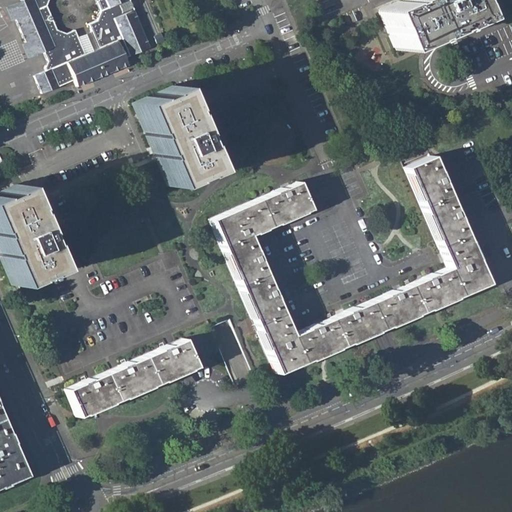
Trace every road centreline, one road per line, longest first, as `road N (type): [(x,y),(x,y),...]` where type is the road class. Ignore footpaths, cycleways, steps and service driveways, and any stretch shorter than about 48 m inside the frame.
road 1 (residential): [(98,503),(124,501),(325,420),(511,336)]
road 2 (residential): [(15,131),(267,24)]
road 3 (residential): [(89,313),(54,327),(68,362),(190,313),(175,278)]
road 4 (residential): [(267,24),(350,213)]
road 5 (residential): [(15,131),(89,313)]
road 6 (residential): [(70,486),(0,334)]
road 7 (residential): [(293,293),(273,247),(350,213)]
